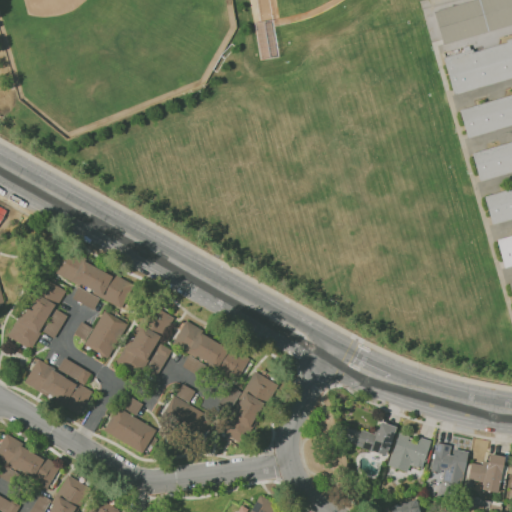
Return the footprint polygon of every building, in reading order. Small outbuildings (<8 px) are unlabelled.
[(511,24),(444,45),(435,12),(475,0),(511,0),(511,24)] [(511,78),(454,95),(444,58),(473,49),(474,52),(507,42),(506,40),(511,38),(511,78)] [(511,126),(468,139),(460,110),(511,95),(511,126)] [(511,172),(480,182),(472,153),(511,141),(511,172)] [(511,219),(493,225),(485,196),(511,188),(511,219)] [(511,265),(505,268),(497,240),(511,235),(511,265)] [(120,309),(92,293),(93,291),(80,284),(79,286),(51,271),(57,259),(58,259),(64,247),(93,263),(92,265),(107,274),(108,271),(133,285),(120,309)] [(31,350),(13,340),(11,343),(8,341),(10,337),(8,336),(19,317),(21,319),(34,298),(32,297),(43,278),(66,292),(65,294),(52,314),(50,313),(42,326),(45,327),(31,350)] [(94,310),(72,299),(79,287),(100,299),(94,310)] [(138,378),(115,363),(130,340),(132,342),(142,326),(140,324),(151,305),(174,319),(158,345),(156,344),(150,353),(153,354),(138,378)] [(54,339),(43,332),(57,310),(67,316),(54,339)] [(106,358),(84,344),(105,311),(127,324),(106,358)] [(236,382),(208,365),(208,364),(196,357),(195,358),(172,344),(187,321),(210,335),(208,338),(226,349),(229,345),(250,359),(236,382)] [(85,340),(74,334),(81,322),(92,328),(85,340)] [(156,378),(145,371),(158,349),(157,349),(161,344),(172,351),(156,378)] [(206,381),(182,366),(189,355),(213,370),(206,381)] [(84,385),(79,382),(58,369),(65,358),(86,371),(91,373),(84,385)] [(79,415),(60,404),(61,402),(47,393),(46,396),(25,383),(38,360),(61,373),(60,375),(68,380),(70,378),(92,392),(79,415)] [(241,444),(220,431),(233,408),(234,408),(239,400),(239,399),(255,371),(279,385),(267,406),(264,404),(254,420),(257,422),(250,433),(248,432),(241,444)] [(199,440),(161,417),(165,411),(174,395),(176,396),(183,384),(194,391),(187,403),(212,418),(199,440)] [(229,412),(218,406),(230,386),(241,393),(229,412)] [(136,416),(125,409),(119,406),(127,394),(132,397),(131,397),(143,405),(136,416)] [(142,454),(104,431),(118,407),(156,430),(142,454)] [(386,457),(356,446),(359,438),(356,436),(358,430),(361,432),(362,430),(372,434),(374,428),(379,429),(381,422),(396,427),(386,457)] [(407,472),(388,465),(392,454),(399,433),(409,437),(408,441),(416,444),(418,437),(431,441),(425,458),(427,459),(426,462),(424,461),(421,469),(412,466),(414,462),(411,461),(407,472)] [(47,489),(23,475),(25,473),(17,469),(16,471),(0,461),(0,445),(7,434),(29,447),(27,451),(36,456),(38,452),(60,466),(47,489)] [(462,485),(442,482),(444,470),(441,469),(441,474),(431,472),(432,466),(433,466),(435,453),(437,443),(451,446),(449,455),(453,456),(454,449),(468,452),(462,485)] [(497,494),(483,490),(484,485),(482,485),(482,484),(480,484),(479,488),(473,486),(474,482),(472,482),(470,490),(463,489),(469,464),(472,464),(472,463),(483,465),(484,461),(488,462),(490,454),(505,457),(503,465),(509,466),(505,482),(500,481),(497,494)] [(21,490),(0,476),(0,467),(2,464),(27,479),(21,490)] [(49,511),(54,505),(51,503),(68,475),(91,489),(77,511),(49,511)] [(378,500),(374,498),(377,489),(382,491),(378,500)] [(44,511),(30,511),(41,494),(51,501),(44,511)] [(250,511),(261,495),(288,511),(250,511)] [(16,511),(2,511),(0,510),(0,496),(11,503),(12,501),(20,506),(16,511)] [(501,511),(495,511),(490,511),(489,511),(463,507),(466,496),(491,502),(491,501),(501,503),(501,506),(503,507),(501,511)] [(89,511),(98,498),(120,510),(118,511),(89,511)] [(391,511),(390,507),(416,499),(417,501),(418,501),(420,507),(418,508),(419,511),(391,511)]
